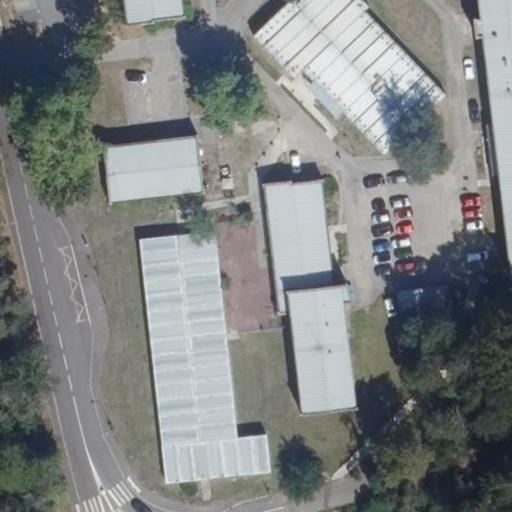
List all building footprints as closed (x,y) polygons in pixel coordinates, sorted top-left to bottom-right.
[(126,0),(131,26),(191,24),(187,0),(126,0)] [(446,92),(356,0),(288,0),(252,35),(336,121),(343,113),(383,154),(446,92)] [(511,0),(478,0),(483,96),(474,97),(477,120),(486,119),(504,274),(511,273),(511,0)] [(208,200),(200,142),(109,151),(120,213),(208,200)] [(332,227),(327,187),(270,191),(282,276),(289,295),(306,408),(360,406),(353,284),(334,286),(332,227)] [(141,238),(162,483),(270,474),(267,434),(234,437),(217,232),(141,238)] [(443,324),(444,294),(402,299),(402,322),(443,324)]
